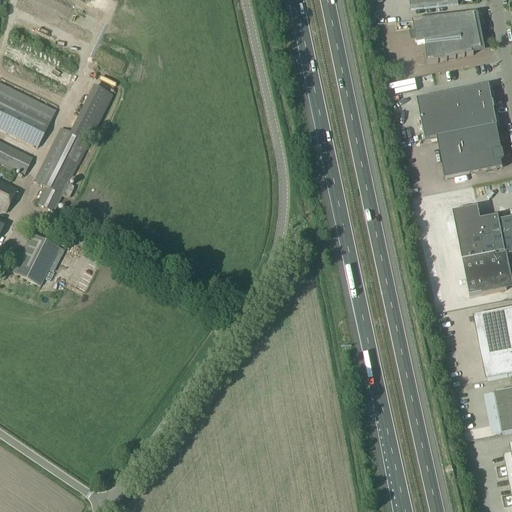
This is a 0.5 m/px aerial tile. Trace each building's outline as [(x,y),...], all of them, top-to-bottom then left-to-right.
[(408,0),(410,11),(458,6),(458,1),(461,2),(461,3),(472,4),(472,2),(474,2),(474,0),(408,0)] [(475,16),(475,15),(412,23),(416,45),(424,44),(427,65),(426,65),(427,65),(437,64),(437,63),(446,62),(446,61),(455,60),(455,59),(464,58),(464,57),(473,56),(472,56),(472,53),(480,51),(482,51),(482,50),(481,50),(479,40),(480,39),(479,38),(479,39),(477,28),(477,27),(474,16),(475,16)] [(416,102),(425,142),(497,128),(493,111),(494,111),(493,104),(492,104),(489,87),(427,99),(416,102)] [(101,92),(77,139),(88,144),(111,97),(101,92)] [(0,100),(0,131),(37,150),(49,124),(0,100)] [(497,128),(437,140),(445,181),(497,171),(502,170),(500,162),(503,162),(502,154),(497,128)] [(43,189),(36,206),(54,215),(89,144),(88,144),(77,139),(60,130),(33,184),(43,189)] [(31,160),(0,145),(0,166),(23,177),(31,160)] [(412,178),(412,172),(407,172),(408,193),(415,192),(415,177),(412,178)] [(472,196),(511,190),(510,180),(470,186),(472,196)] [(0,212),(5,215),(16,192),(0,183),(0,212)] [(463,266),(462,266),(469,299),(506,292),(511,284),(506,257),(511,255),(511,220),(499,224),(498,218),(480,222),(478,209),(452,214),(463,266)] [(40,289),(59,250),(31,236),(11,275),(40,289)] [(511,310),(472,318),(485,383),(511,377),(511,310)] [(511,391),(493,395),(501,437),(511,434),(511,391)] [(510,456),(502,457),(511,504),(511,447),(509,448),(510,456)]
